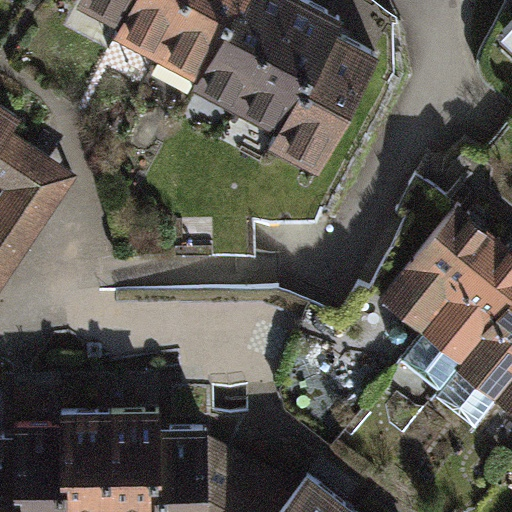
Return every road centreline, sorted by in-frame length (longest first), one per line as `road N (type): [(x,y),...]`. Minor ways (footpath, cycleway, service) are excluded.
road 1 (unknown): [(51,306),(248,330),(247,394),(257,416),(389,511)]
road 2 (residential): [(456,7),(327,271)]
